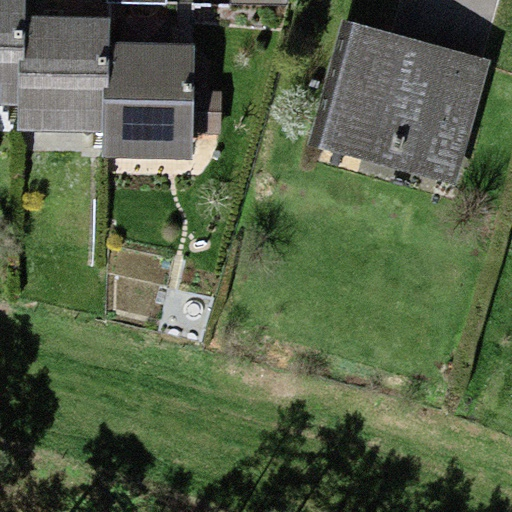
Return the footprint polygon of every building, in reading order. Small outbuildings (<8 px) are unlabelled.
[(162,0),(105,0),(105,12),(162,13),(162,0)] [(20,12),(0,12),(0,107),(21,108),(21,38),(20,12)] [(102,38),(21,38),(21,108),(21,142),(102,141),(102,68),(102,38)] [(480,76),(361,47),(332,168),(451,197),(480,76)] [(186,67),(102,68),(102,141),(103,168),(187,168),(186,67)]
